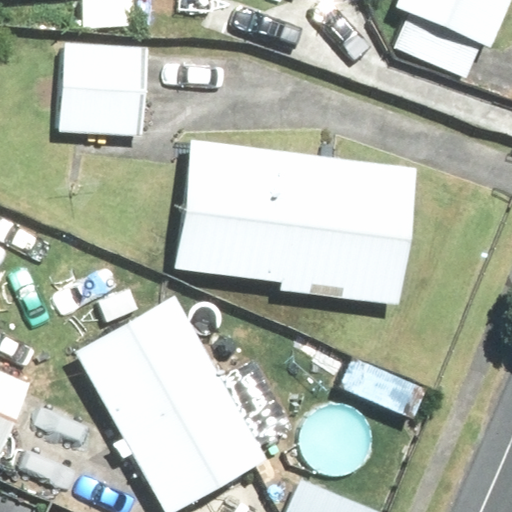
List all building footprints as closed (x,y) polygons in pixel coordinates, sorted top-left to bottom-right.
[(479,54),(502,0),(387,0),(382,13),(401,21),(390,46),(459,76),(470,50),(479,54)] [(133,46),(53,43),(50,141),(130,144),(133,46)] [(179,143),(163,270),(270,283),(269,297),(385,312),(403,172),(179,143)] [(167,296),(65,353),(155,511),(170,511),(261,461),(167,296)] [(0,375),(0,438),(22,384),(0,375)] [(0,493),(0,511),(7,511),(13,499),(0,493)]
